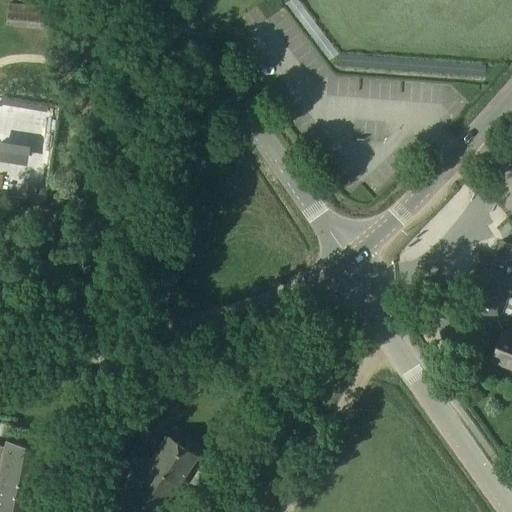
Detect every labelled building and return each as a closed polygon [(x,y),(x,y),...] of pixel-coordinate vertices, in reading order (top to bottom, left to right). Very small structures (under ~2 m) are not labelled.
[(9,3),(7,26),(47,30),(50,7),(9,3)] [(472,287),(474,288),(470,297),(469,296),(460,318),(484,327),(489,315),(500,319),(511,287),(511,245),(502,242),(497,256),(501,257),(492,267),(481,263),(472,287)] [(511,302),(508,301),(501,320),(509,323),(511,314),(511,302)] [(511,335),(503,332),(492,361),(511,368),(511,335)] [(167,434),(147,463),(137,478),(170,500),(199,456),(167,434)] [(46,451),(6,443),(0,471),(0,491),(19,496),(23,479),(39,483),(46,451)] [(137,478),(147,463),(130,452),(100,497),(123,511),(161,511),(170,500),(137,478)] [(0,511),(33,511),(39,483),(23,479),(19,496),(0,491),(0,511)]
